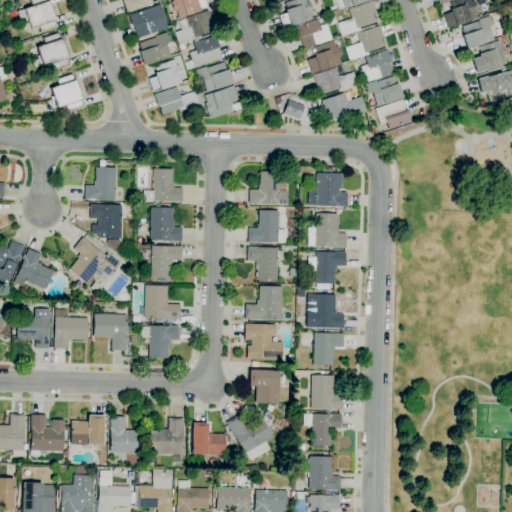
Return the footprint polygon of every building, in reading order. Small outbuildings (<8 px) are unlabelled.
[(40,33),(38,27),(29,30),(29,29),(22,31),(20,23),(27,21),(25,17),(19,19),(17,12),(24,10),(23,9),(32,6),(29,0),(47,0),(48,1),(55,21),(54,21),(56,27),(40,33)] [(125,13),(120,0),(150,0),(152,4),(125,13)] [(177,18),(175,10),(172,11),(169,2),(172,1),(171,0),(203,0),(206,8),(177,18)] [(282,29),(278,16),(282,14),(280,8),(285,7),(283,3),(291,0),(304,0),(305,2),(308,1),(311,11),(314,10),(317,17),(311,19),(282,29)] [(370,0),(343,9),(343,8),(338,10),(334,0),(370,0)] [(447,28),(442,14),(450,12),(449,9),(451,8),(449,2),(454,0),(469,0),(470,2),(473,1),(476,11),(473,12),(476,18),(447,28)] [(370,1),(377,22),(358,28),(359,30),(355,32),(340,36),(336,24),(350,19),(347,9),(370,1)] [(136,38),(132,26),(131,27),(127,15),(159,4),(166,28),(136,38)] [(177,45),(173,33),(180,30),(177,21),(185,19),(184,18),(208,10),(214,31),(199,36),(200,37),(177,45)] [(466,49),(461,35),(463,34),(461,27),(478,21),(478,19),(488,16),(492,25),(488,27),(492,40),(489,42),(489,41),(466,49)] [(303,48),(299,37),(296,38),(293,27),(316,19),(318,26),(325,24),(330,40),(303,48)] [(359,30),(372,25),(373,27),(378,26),(385,46),(366,52),(367,55),(348,61),(344,48),(358,43),(355,32),(359,30)] [(53,71),(52,68),(43,71),(42,67),(35,70),(32,60),(37,59),(36,56),(38,55),(36,47),(44,44),(41,37),(58,32),(60,39),(61,39),(68,59),(66,59),(68,66),(53,71)] [(142,66),(138,51),(140,51),(138,43),(154,38),(154,36),(165,32),(168,42),(165,43),(168,55),(160,57),(161,60),(142,66)] [(186,70),(184,63),(190,61),(187,53),(194,51),(192,43),(214,35),(218,47),(216,48),(220,59),(186,70)] [(476,74),(471,59),(479,56),(478,54),(480,53),(478,47),(498,40),(500,46),(502,46),(505,56),(503,56),(505,64),(476,74)] [(311,74),(306,60),(316,57),(315,54),(313,55),(311,50),(313,49),(312,47),(332,41),(334,47),(336,47),(340,56),(338,57),(340,64),(311,74)] [(7,55),(5,48),(12,45),(14,53),(7,55)] [(364,82),(359,67),(366,65),(364,57),(385,50),(392,74),(380,78),(380,77),(364,82)] [(152,92),(147,79),(155,76),(154,73),(155,73),(153,66),(173,60),(175,66),(178,65),(181,75),(178,76),(180,82),(152,92)] [(205,92),(201,79),(196,80),(193,70),(205,66),(205,68),(222,63),(224,70),(227,69),(232,84),(213,90),(213,89),(205,92)] [(318,95),(312,75),(334,68),(337,77),(352,72),(356,85),(337,91),(337,89),(318,95)] [(502,97),(511,96),(509,73),(476,77),(477,93),(501,90),(502,97)] [(67,111),(65,105),(56,108),(50,89),(58,86),(56,80),(71,75),(73,81),(74,81),(80,99),(79,100),(81,106),(67,111)] [(375,106),(371,93),(366,94),(363,85),(375,81),(375,82),(393,77),(395,84),(397,83),(402,98),(375,106)] [(211,119),(209,113),(205,114),(202,104),(205,103),(203,96),(232,86),(237,100),(229,102),(230,105),(228,106),(230,112),(211,119)] [(159,116),(152,94),(175,87),(178,97),(192,92),(197,106),(178,112),(178,109),(159,116)] [(327,121),(323,110),(322,111),(320,103),(321,103),(320,100),(342,93),(345,102),(360,97),(365,112),(342,120),(341,116),(327,121)] [(280,100),(281,97),(287,100),(302,106),(297,119),(282,114),(283,111),(277,109),(278,104),(276,105),(274,99),(279,97),(280,100)] [(388,130),(385,123),(379,125),(374,109),(401,100),(404,111),(406,111),(410,123),(388,130)] [(113,200),(83,199),(84,186),(92,186),(92,181),(94,181),(95,168),(98,168),(98,160),(104,160),(103,168),(114,168),(113,200)] [(345,207),(335,207),(335,206),(314,205),(315,173),(322,174),(322,167),(331,168),(331,174),(340,174),(340,189),(338,189),(338,192),(346,192),(345,207)] [(181,202),(152,201),(152,202),(141,201),(142,191),(151,191),(152,169),(171,169),(171,183),(172,183),(172,187),(181,188),(181,202)] [(285,204),(248,204),(248,190),(256,190),(256,185),(258,185),(258,171),(278,171),(278,179),(284,179),(284,191),(285,191),(285,204)] [(119,239),(97,238),(98,223),(97,223),(97,219),(88,219),(89,205),(120,205),(119,239)] [(180,241),(148,241),(149,208),(171,208),(171,223),(173,223),(173,227),(180,227),(180,241)] [(284,243),(276,243),(246,242),(247,228),(256,229),(256,225),(257,225),(257,211),(277,211),(276,230),(284,230),(284,243)] [(345,247),(313,246),(306,245),(306,228),(314,228),(314,213),(336,214),(335,229),(337,229),(337,233),(345,233),(345,247)] [(84,284),(67,270),(77,258),(76,257),(79,254),(72,248),(81,238),(104,256),(106,253),(118,263),(104,281),(94,272),(84,284)] [(5,285),(0,282),(0,246),(6,249),(10,241),(22,247),(5,285)] [(169,279),(149,278),(149,263),(142,263),(142,250),(150,250),(150,246),(180,247),(179,260),(171,260),(171,264),(169,264),(169,279)] [(275,281),(256,280),(256,265),(255,265),(255,261),(246,261),(246,247),(276,248),(276,251),(283,251),(283,258),(276,258),(275,281)] [(44,289),(24,280),(22,285),(13,281),(26,249),(39,255),(36,262),(40,264),(40,266),(51,271),(52,270),(56,272),(53,277),(50,275),(44,289)] [(314,283),(314,271),(305,271),(306,257),(314,257),(315,252),(344,252),(344,266),(334,266),(334,284),(314,283)] [(178,319),(142,318),(143,285),(166,286),(165,304),(178,305),(178,319)] [(280,320),(244,319),(244,304),(255,305),(255,300),(257,300),(257,286),(281,286),(280,320)] [(343,328),(331,328),(331,327),(311,327),(311,328),(305,327),(306,294),(334,295),(334,309),(335,309),(335,314),(343,314),(343,328)] [(66,349),(52,349),(53,313),(51,313),(51,307),(53,307),(53,309),(66,310),(66,318),(86,318),(85,340),(70,340),(70,341),(67,341),(66,349)] [(47,349),(33,348),(34,340),(17,339),(17,337),(15,337),(15,318),(33,318),(33,309),(48,309),(47,349)] [(124,351),(110,350),(110,338),(91,338),(92,315),(125,315),(125,326),(127,326),(126,334),(125,334),(124,351)] [(245,360),(245,346),(250,346),(250,340),(243,340),(244,324),(274,325),(274,335),(270,335),(270,342),(281,342),(281,361),(245,360)] [(167,359),(147,358),(147,338),(139,338),(140,326),(148,326),(178,326),(177,340),(168,340),(168,345),(167,345),(167,359)] [(331,365),(312,365),(312,333),(342,334),(341,347),(333,347),(333,352),(331,352),(331,365)] [(277,405),(254,404),(254,386),(247,386),(248,370),(278,371),(277,405)] [(340,410),(309,409),(310,375),(332,376),(331,391),(333,391),(333,395),(341,396),(340,410)] [(26,450),(25,453),(24,457),(22,459),(18,461),(15,461),(13,459),(11,457),(10,455),(10,453),(10,450),(0,449),(0,425),(9,426),(9,414),(23,415),(22,445),(26,445),(26,450)] [(61,452),(47,451),(47,452),(47,453),(46,455),(44,456),(43,455),(41,455),(40,455),(38,456),(37,457),(35,457),(32,457),(31,456),(30,455),(29,454),(29,452),(29,451),(29,450),(28,450),(30,414),(44,415),(43,427),(50,427),(50,420),(63,420),(61,452)] [(331,447),(310,446),(310,426),(302,426),(302,414),(310,415),(310,414),(330,414),(340,414),(340,429),(331,429),(331,447)] [(102,445),(86,445),(69,445),(69,421),(87,422),(87,415),(103,416),(102,445)] [(249,461),(244,453),(242,454),(225,422),(238,415),(243,425),(259,416),(271,438),(264,441),(268,450),(249,461)] [(141,453),(108,452),(109,417),(124,417),(123,430),(142,430),(141,453)] [(181,454),(148,453),(148,431),(161,431),(161,429),(167,429),(167,418),(182,418),(182,431),(181,454)] [(223,455),(206,454),(206,455),(190,454),(191,423),(207,423),(206,434),(223,434),(223,455)] [(338,491),(307,490),(308,456),(330,457),(329,472),(331,472),(331,476),(339,476),(338,491)] [(133,492),(133,482),(137,482),(137,486),(151,486),(151,469),(170,470),(169,511),(156,511),(156,509),(152,509),(152,508),(136,508),(136,507),(133,506),(133,503),(133,492)] [(110,511),(96,511),(97,486),(98,477),(98,470),(110,471),(110,478),(111,478),(110,486),(129,487),(128,506),(115,506),(115,507),(111,507),(110,511)] [(91,511),(78,511),(73,511),(59,511),(60,485),(71,486),(71,475),(92,475),(91,511)] [(11,511),(0,511),(0,478),(13,479),(11,511)] [(188,511),(174,511),(175,488),(177,488),(177,481),(189,481),(188,489),(207,489),(206,509),(191,508),(191,510),(188,510),(188,511)] [(20,511),(20,483),(41,483),(41,485),(53,486),(52,511),(20,511)] [(248,511),(230,511),(230,510),(214,510),(215,488),(249,488),(248,511)] [(253,511),(253,490),(285,491),(285,511),(271,510),(271,511),(253,511)] [(307,511),(308,505),(305,505),(305,497),(308,497),(308,495),(327,496),(327,495),(338,495),(338,510),(329,509),(329,511),(307,511)]
